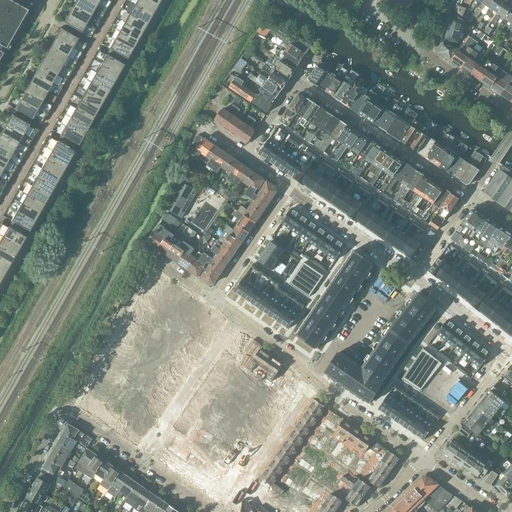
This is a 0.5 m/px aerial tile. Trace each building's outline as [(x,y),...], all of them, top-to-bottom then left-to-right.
[(4,48),(6,49),(28,11),(8,0),(0,0),(0,59),(3,54),(1,53),(4,48)] [(76,0),(74,6),(91,16),(96,7),(83,0),(76,0)] [(158,6),(146,0),(137,0),(135,5),(153,15),(158,6)] [(387,0),(386,4),(406,16),(414,0),(387,0)] [(473,0),(462,0),(460,7),(466,9),(469,2),(471,3),(473,0)] [(495,0),(484,0),(482,4),(475,16),(477,18),(485,6),(489,9),(495,0)] [(506,1),(503,0),(495,0),(490,9),(487,14),(490,16),(493,11),(497,14),(506,1)] [(511,8),(511,5),(506,1),(497,14),(491,23),(492,23),(485,33),(489,35),(501,17),(505,19),(511,8)] [(153,15),(135,5),(129,14),(148,24),(153,15)] [(466,9),(460,7),(455,5),(453,11),(463,17),(466,9)] [(91,16),(74,6),(68,15),(86,25),(91,16)] [(511,8),(505,19),(497,31),(500,34),(505,26),(509,29),(511,24),(511,8)] [(452,13),(448,28),(461,33),(464,23),(463,22),(463,21),(453,14),(452,13)] [(148,24),(129,14),(124,23),(143,33),(148,24)] [(471,17),(467,14),(465,19),(471,23),(474,17),(472,16),(471,17)] [(86,25),(68,15),(63,24),(81,34),(86,25)] [(143,33),(124,23),(119,32),(137,42),(143,33)] [(511,24),(503,38),(507,41),(511,32),(511,24)] [(262,25),(257,32),(259,34),(262,36),(267,29),(262,25)] [(460,39),(461,33),(448,28),(444,41),(461,46),(464,42),(462,41),(462,40),(460,39)] [(55,38),(73,48),(78,39),(60,29),(55,38)] [(295,42),(276,29),(273,33),(284,40),(283,40),(292,46),(306,55),(311,47),(298,38),(295,42)] [(137,42),(119,32),(114,41),(132,51),(137,42)] [(259,34),(254,41),(261,46),(266,40),(267,39),(265,38),(262,36),(259,34)] [(50,47),(68,57),(73,48),(55,38),(50,47)] [(283,40),(279,47),(281,49),(287,54),(301,63),(306,55),(292,46),(283,40)] [(132,51),(114,41),(109,50),(127,60),(132,51)] [(440,53),(450,60),(458,49),(443,44),(440,53)] [(499,45),(496,50),(501,54),(504,49),(499,45)] [(45,56),(63,66),(68,57),(50,47),(45,56)] [(462,68),(474,51),(468,47),(464,54),(459,50),(452,61),(462,68)] [(281,49),(276,57),(296,70),(301,63),(287,54),(281,49)] [(127,60),(109,50),(101,64),(119,74),(127,60)] [(479,54),(474,51),(469,57),(462,68),(472,75),(479,64),(474,61),(479,54)] [(246,52),(242,57),(247,60),(251,55),(246,52)] [(318,88),(327,74),(331,69),(333,66),(329,63),(327,66),(323,63),(327,56),(326,54),(308,81),(318,88)] [(45,56),(40,65),(58,75),(63,66),(45,56)] [(276,71),(289,80),(296,70),(276,57),(270,65),(275,68),(273,70),(276,71)] [(272,77),(269,81),(283,90),(289,80),(276,71),(273,70),(272,71),(265,66),(265,65),(259,61),(256,66),(262,70),(272,77)] [(472,75),(482,82),(493,64),(488,61),(484,67),(479,64),(472,75)] [(265,65),(265,66),(272,71),(273,70),(275,68),(270,65),(267,63),(265,65)] [(119,74),(101,64),(96,73),(114,83),(119,74)] [(482,82),(491,88),(499,78),(494,74),(499,68),(493,64),(489,71),(482,82)] [(40,65),(35,74),(53,84),(58,75),(40,65)] [(327,74),(318,88),(326,92),(335,79),(343,67),(339,65),(331,77),(327,74)] [(335,79),(326,92),(333,97),(342,84),(339,81),(347,69),(347,68),(343,66),(343,67),(335,79)] [(264,89),(278,98),(283,90),(269,81),(251,69),(246,77),(248,78),(251,74),(266,85),(264,89)] [(342,84),(333,97),(342,103),(355,83),(360,75),(352,71),(347,77),(342,84)] [(114,83),(96,73),(91,82),(109,92),(114,83)] [(53,84),(35,74),(30,83),(47,93),(53,84)] [(503,81),(499,78),(491,88),(501,95),(511,79),(511,77),(508,74),(503,81)] [(243,80),(238,76),(230,89),(237,94),(244,83),(242,82),(243,80)] [(278,98),(264,89),(248,78),(245,82),(261,93),(259,97),(272,106),(278,98)] [(511,79),(501,95),(511,102),(511,100),(511,79)] [(109,92),(91,82),(85,91),(104,101),(109,92)] [(24,92),(42,102),(47,93),(30,83),(24,92)] [(342,103),(350,108),(359,94),(364,88),(355,83),(342,103)] [(359,94),(350,108),(358,114),(368,100),(375,88),(376,86),(373,84),(364,97),(359,94)] [(253,105),(267,114),(272,106),(259,97),(243,86),(239,94),(247,101),(249,99),(253,102),(255,103),(253,105)] [(368,100),(358,114),(367,119),(376,105),(372,103),(380,91),(375,88),(368,100)] [(104,101),(85,91),(80,100),(99,110),(104,101)] [(376,105),(367,119),(373,124),(384,108),(381,106),(389,94),(385,91),(376,105)] [(42,102),(24,92),(19,101),(37,111),(42,102)] [(299,94),(281,122),(288,128),(297,115),(307,100),(299,94)] [(384,108),(373,124),(380,128),(391,112),(398,102),(394,99),(388,110),(384,108)] [(99,110),(80,100),(75,109),(93,119),(94,119),(99,110)] [(314,104),(307,100),(297,115),(300,117),(295,124),(299,126),(314,104)] [(37,111),(19,101),(14,110),(32,119),(37,111)] [(401,104),(398,102),(391,112),(380,128),(387,133),(398,117),(394,114),(398,108),(401,104)] [(314,104),(299,126),(302,128),(307,121),(310,123),(320,108),(314,104)] [(224,109),(215,123),(223,128),(236,109),(233,106),(230,110),(231,110),(228,112),(224,109)] [(327,113),(320,108),(310,123),(313,126),(309,132),(312,134),(327,113)] [(398,117),(387,133),(394,137),(404,121),(411,111),(408,108),(401,119),(398,117)] [(93,119),(75,109),(70,118),(88,128),(93,119)] [(236,109),(223,128),(231,134),(240,120),(236,117),(237,115),(238,115),(240,111),(236,109)] [(404,121),(394,137),(400,142),(411,126),(418,115),(414,113),(414,112),(411,111),(404,121)] [(327,113),(312,134),(315,137),(320,130),(323,132),(334,117),(327,113)] [(6,124),(24,134),(29,125),(11,115),(6,124)] [(240,120),(231,134),(239,139),(248,126),(253,119),(249,117),(246,121),(245,124),(240,120)] [(239,139),(247,145),(256,131),(251,128),(253,126),(258,119),(255,117),(253,120),(253,119),(248,126),(239,139)] [(321,150),(323,147),(341,122),(334,117),(323,132),(326,134),(317,147),(321,150)] [(88,128),(70,118),(65,127),(83,137),(88,128)] [(413,125),(402,142),(410,148),(424,127),(420,125),(421,123),(416,120),(413,125)] [(424,127),(410,148),(419,153),(436,127),(437,126),(429,120),(424,127)] [(333,139),(337,141),(348,126),(341,122),(323,147),(326,149),(329,145),(329,146),(333,139)] [(6,124),(1,133),(19,143),(24,134),(6,124)] [(340,152),(344,146),(354,130),(348,126),(337,141),(340,143),(336,149),(339,152),(340,152)] [(83,137),(65,127),(60,136),(78,146),(83,137)] [(436,127),(419,153),(426,158),(436,142),(433,140),(440,129),(436,127)] [(354,130),(344,146),(351,150),(361,135),(354,130)] [(0,134),(0,144),(14,152),(19,143),(1,133),(0,134)] [(436,142),(426,158),(433,163),(450,136),(446,134),(439,144),(436,142)] [(203,139),(198,135),(191,146),(196,150),(204,139),(203,139)] [(78,146),(60,136),(52,150),(70,160),(78,146)] [(370,140),(363,136),(352,151),(355,153),(351,160),(354,162),(359,156),(370,140)] [(450,136),(433,163),(440,168),(455,145),(451,143),(454,138),(450,136)] [(214,146),(204,139),(196,150),(192,156),(198,160),(202,154),(207,157),(214,146)] [(259,153),(259,154),(268,161),(278,146),(269,140),(259,153)] [(377,145),(370,140),(359,156),(362,158),(358,165),(361,167),(377,145)] [(455,145),(440,168),(447,172),(465,145),(460,142),(457,147),(455,145)] [(0,156),(9,161),(14,152),(0,144),(0,156)] [(373,165),(383,149),(377,145),(361,167),(365,169),(369,162),(373,165)] [(447,172),(454,177),(464,161),(461,158),(468,148),(465,145),(447,172)] [(224,153),(214,146),(207,157),(211,160),(207,166),(212,170),(224,153)] [(278,146),(268,161),(277,167),(287,153),(278,146)] [(380,169),(390,154),(383,149),(373,165),(376,167),(372,174),(375,176),(380,169)] [(70,160),(52,150),(47,159),(65,169),(70,160)] [(464,161),(454,177),(461,181),(471,165),(479,154),(475,152),(468,163),(464,161)] [(234,160),(224,153),(212,170),(217,173),(222,167),(226,170),(234,160)] [(287,153),(277,167),(286,173),(296,159),(287,153)] [(386,174),(397,158),(390,154),(380,169),(375,176),(379,178),(383,172),(386,174)] [(471,165),(461,181),(467,185),(470,185),(479,171),(476,168),(483,157),(479,154),(471,165)] [(0,168),(3,170),(9,161),(0,156),(0,168)] [(393,178),(404,163),(397,158),(386,174),(390,176),(386,183),(389,185),(393,178)] [(65,169),(47,159),(42,168),(60,178),(65,169)] [(296,159),(286,173),(294,179),(295,179),(305,165),(296,159)] [(244,166),(234,160),(226,170),(231,174),(227,180),(232,183),(244,166)] [(400,183),(411,167),(404,163),(393,178),(389,185),(392,187),(397,181),(400,183)] [(294,179),(294,180),(299,183),(299,184),(299,183),(301,184),(301,185),(303,186),(304,185),(304,186),(314,171),(305,165),(295,179),(294,179)] [(499,170),(508,176),(511,171),(503,165),(499,170)] [(254,173),(244,166),(232,183),(237,187),(241,181),(246,184),(254,173)] [(411,167),(400,183),(404,185),(399,192),(402,194),(407,187),(418,172),(411,167)] [(60,178),(42,168),(36,177),(55,187),(60,178)] [(511,178),(508,176),(499,170),(484,193),(511,212),(511,178)] [(314,171),(304,186),(305,186),(313,191),(322,177),(314,171)] [(418,172),(407,187),(402,194),(406,196),(410,189),(414,191),(424,176),(418,172)] [(254,173),(246,184),(250,187),(245,195),(248,197),(252,192),(258,196),(255,194),(264,180),(254,173)] [(431,181),(424,176),(414,191),(413,192),(417,194),(413,201),(416,203),(420,196),(431,181)] [(55,187),(36,177),(31,186),(50,196),(55,187)] [(322,177),(313,191),(322,198),(331,183),(322,177)] [(209,185),(214,188),(219,182),(214,178),(209,185)] [(438,185),(431,181),(420,196),(416,203),(419,205),(423,198),(427,201),(438,185)] [(188,186),(182,182),(165,209),(178,217),(188,201),(191,204),(200,189),(190,183),(188,186)] [(258,196),(269,204),(276,192),(276,189),(267,183),(258,196)] [(331,183),(322,198),(330,204),(340,189),(331,183)] [(438,185),(427,201),(430,203),(426,209),(429,211),(433,205),(444,189),(438,185)] [(50,196),(31,186),(26,195),(44,205),(50,196)] [(340,189),(330,204),(339,210),(349,195),(340,189)] [(440,209),(451,194),(444,189),(433,205),(429,211),(432,214),(437,207),(440,209)] [(262,213),(269,204),(258,196),(252,192),(248,197),(254,201),(251,206),(262,213)] [(451,194),(440,209),(448,215),(459,200),(451,194)] [(44,205),(26,195),(21,204),(39,214),(44,205)] [(349,195),(339,210),(348,216),(358,201),(349,195)] [(229,213),(235,204),(229,200),(227,203),(226,203),(222,209),(229,213)] [(348,216),(347,216),(350,218),(352,219),(352,220),(352,219),(357,223),(358,222),(357,222),(367,208),(358,201),(348,216)] [(39,214),(21,204),(16,213),(34,223),(39,214)] [(255,223),(262,213),(251,206),(248,211),(242,207),(238,212),(255,223)] [(367,208),(357,222),(358,222),(366,228),(376,214),(367,208)] [(291,209),(281,223),(281,224),(291,230),(300,215),(291,209)] [(468,229),(469,228),(480,213),(475,209),(472,210),(457,231),(460,233),(465,227),(468,229)] [(248,233),(255,223),(238,212),(235,217),(241,221),(237,226),(248,233)] [(34,223),(16,213),(11,222),(29,232),(34,223)] [(468,237),(471,239),(487,217),(480,213),(469,228),(472,231),(468,237)] [(376,214),(366,228),(375,234),(385,220),(376,214)] [(300,215),(291,230),(300,236),(309,222),(300,215)] [(169,224),(172,227),(177,220),(172,216),(168,222),(170,223),(169,224)] [(213,223),(219,226),(223,219),(218,216),(213,223)] [(487,217),(471,239),(475,242),(479,235),(482,237),(493,222),(487,217)] [(429,224),(438,230),(441,225),(432,219),(429,224)] [(174,224),(184,231),(187,227),(177,220),(174,224)] [(385,220),(375,234),(384,240),(394,226),(385,220)] [(29,232),(11,222),(3,236),(21,246),(29,232)] [(309,222),(300,236),(308,242),(318,228),(309,222)] [(481,246),(485,248),(500,226),(493,222),(482,237),(486,239),(481,246)] [(148,242),(158,249),(169,232),(159,225),(148,242)] [(241,243),(248,233),(237,226),(234,231),(228,226),(225,231),(241,243)] [(394,226),(384,240),(393,246),(403,232),(394,226)] [(493,244),(496,246),(507,230),(500,226),(485,248),(488,250),(493,244)] [(210,228),(206,233),(211,237),(212,236),(211,236),(214,231),(210,228)] [(318,228),(308,242),(317,248),(327,234),(318,228)] [(500,248),(503,250),(511,236),(511,233),(507,230),(496,246),(491,252),(495,254),(500,248)] [(235,253),(241,243),(231,236),(225,231),(218,241),(224,246),(235,253)] [(174,236),(169,232),(158,249),(168,256),(175,245),(170,242),(174,236)] [(403,232),(393,246),(402,252),(412,238),(403,232)] [(451,240),(458,244),(462,237),(459,236),(456,233),(455,233),(451,240)] [(327,234),(317,248),(326,254),(336,240),(327,234)] [(21,246),(3,236),(0,240),(0,246),(16,255),(21,246)] [(501,259),(504,261),(511,250),(511,236),(503,250),(506,252),(501,259)] [(412,238),(402,252),(406,255),(406,256),(415,263),(426,248),(425,248),(421,245),(412,238)] [(189,246),(184,242),(179,239),(175,245),(168,256),(178,263),(189,246)] [(336,240),(326,254),(336,261),(345,246),(336,240)] [(228,263),(235,253),(224,246),(218,241),(211,252),(228,263)] [(270,242),(264,251),(278,261),(279,261),(285,252),(270,242)] [(474,249),(467,244),(464,249),(471,253),(474,249)] [(16,255),(0,246),(0,257),(11,264),(16,255)] [(194,249),(189,246),(178,263),(188,270),(195,259),(190,256),(194,249)] [(264,251),(257,261),(258,261),(274,272),(281,262),(279,261),(278,261),(264,251)] [(296,334),(296,335),(297,336),(299,337),(317,349),(318,349),(317,348),(321,343),(322,342),(320,341),(324,335),(326,337),(326,336),(330,330),(331,330),(328,328),(332,322),(334,324),(335,323),(339,318),(339,317),(337,315),(341,310),(343,311),(344,311),(343,311),(348,304),(348,305),(348,304),(346,302),(350,297),(352,298),(353,298),(352,297),(356,292),(357,291),(355,290),(358,284),(361,286),(361,285),(365,279),(366,279),(363,277),(367,271),(369,273),(370,272),(374,267),(374,266),(356,254),(353,251),(352,252),(353,252),(349,258),(348,258),(344,264),(344,265),(340,270),(339,271),(340,271),(336,277),(335,277),(331,283),(331,284),(327,289),(326,290),(327,290),(322,296),(322,297),(318,302),(317,303),(318,303),(314,309),(313,309),(313,310),(309,315),(309,316),(305,321),(304,322),(305,322),(301,328),(300,328),(296,334)] [(221,273),(228,263),(211,252),(208,256),(205,261),(207,263),(210,265),(221,273)] [(205,261),(208,256),(204,254),(199,262),(195,259),(188,270),(197,276),(207,263),(205,261)] [(11,264),(0,257),(0,269),(6,273),(11,264)] [(440,257),(428,272),(433,276),(434,276),(435,277),(435,278),(436,277),(438,279),(438,278),(449,265),(440,258),(440,257)] [(303,264),(289,284),(309,298),(323,276),(303,263),(303,264)] [(221,273),(210,265),(201,279),(210,285),(213,284),(221,273)] [(449,265),(438,278),(438,279),(446,285),(457,271),(449,265)] [(503,276),(506,272),(499,267),(499,268),(496,271),(503,276)] [(457,271),(446,285),(455,292),(466,278),(457,271)] [(244,278),(234,292),(244,298),(254,284),(244,278)] [(466,278),(455,292),(463,298),(474,285),(466,278)] [(254,284),(244,298),(253,304),(262,290),(254,284)] [(474,285),(463,298),(471,305),(472,305),(483,291),(474,285)] [(262,290),(253,304),(262,310),(271,296),(262,290)] [(471,305),(473,307),(473,308),(473,307),(475,309),(480,313),(481,312),(480,312),(491,298),(483,291),(472,305),(471,305)] [(327,371),(325,375),(328,377),(351,392),(354,395),(355,395),(365,402),(368,404),(370,402),(372,400),(373,398),(383,382),(387,377),(387,376),(391,371),(392,370),(391,370),(395,365),(396,365),(396,364),(400,357),(400,358),(401,357),(404,351),(405,351),(405,350),(408,346),(409,346),(408,345),(412,341),(413,340),(417,335),(418,334),(422,329),(423,328),(422,328),(427,323),(427,322),(431,317),(432,317),(432,316),(436,311),(437,310),(434,307),(417,294),(416,295),(412,300),(411,301),(413,302),(409,308),(407,306),(407,307),(402,312),(402,313),(404,314),(400,320),(398,318),(397,318),(397,319),(393,324),(392,324),(394,326),(390,331),(388,330),(387,331),(389,333),(386,338),(383,337),(379,343),(378,344),(381,345),(377,351),(375,349),(374,350),(371,356),(370,356),(372,358),(368,363),(366,362),(366,363),(362,368),(343,355),(340,352),(335,359),(329,368),(327,371)] [(271,296),(262,310),(270,317),(280,302),(271,296)] [(491,298),(480,312),(481,312),(489,319),(499,305),(491,298)] [(280,302),(270,317),(279,323),(289,308),(280,302)] [(499,305),(489,319),(497,325),(508,312),(499,305)] [(173,307),(163,322),(181,335),(191,320),(183,314),(183,313),(173,307)] [(289,308),(279,323),(289,329),(299,315),(298,315),(289,308)] [(511,314),(508,312),(497,325),(505,331),(505,332),(511,323),(511,314)] [(191,320),(181,335),(183,336),(184,337),(190,341),(200,326),(199,326),(196,324),(191,320)] [(448,320),(437,334),(446,341),(456,327),(448,320)] [(200,326),(190,341),(196,345),(197,346),(199,347),(209,332),(203,329),(200,327),(200,326)] [(456,327),(446,341),(454,348),(465,334),(456,327)] [(209,332),(199,347),(200,348),(202,349),(208,353),(218,339),(217,338),(214,336),(209,332)] [(465,334),(454,348),(462,354),(473,341),(465,334)] [(150,343),(147,348),(161,358),(168,349),(153,339),(152,340),(150,343)] [(218,339),(208,353),(214,357),(215,358),(217,359),(227,345),(221,341),(218,339)] [(473,341),(462,354),(471,361),(482,348),(473,341)] [(227,345),(217,359),(218,360),(220,361),(226,365),(236,351),(235,350),(232,348),(227,345)] [(141,356),(141,357),(155,367),(159,361),(160,359),(161,358),(147,348),(143,353),(141,356)] [(482,348),(471,361),(480,368),(491,355),(482,348)] [(407,372),(402,380),(404,381),(409,384),(413,387),(417,390),(420,392),(442,364),(423,349),(416,359),(415,361),(409,370),(407,372)] [(138,361),(135,366),(149,376),(150,374),(151,373),(155,367),(141,357),(140,358),(138,361)] [(173,460),(171,463),(182,469),(181,470),(183,471),(185,472),(187,473),(190,475),(191,473),(191,474),(192,472),(192,471),(193,471),(195,468),(202,457),(204,454),(204,453),(205,453),(206,452),(207,450),(208,448),(209,447),(211,444),(218,434),(220,431),(221,429),(222,428),(223,426),(224,424),(225,423),(227,420),(228,419),(234,410),(236,407),(237,406),(238,404),(239,402),(240,402),(241,401),(250,387),(254,391),(256,392),(257,393),(260,395),(275,405),(276,406),(278,407),(290,389),(288,387),(285,385),(282,383),(283,383),(279,381),(276,379),(273,377),(271,375),(268,373),(267,373),(244,357),(228,380),(226,383),(224,386),(222,389),(220,392),(217,395),(216,398),(213,401),(211,404),(209,407),(207,410),(205,413),(203,416),(201,419),(199,422),(197,425),(195,428),(193,431),(191,434),(189,437),(187,440),(185,443),(183,445),(181,449),(179,451),(177,455),(175,457),(173,460)] [(132,370),(128,375),(143,385),(144,383),(145,382),(149,376),(135,366),(134,367),(132,369),(132,370)] [(123,383),(122,384),(136,394),(141,388),(142,386),(143,385),(128,375),(125,380),(123,383)] [(496,385),(490,392),(498,398),(504,391),(496,385)] [(490,392),(483,400),(487,403),(487,402),(492,406),(491,407),(497,412),(498,411),(503,416),(506,412),(501,407),(504,403),(498,398),(490,392)] [(101,412),(99,415),(101,415),(100,415),(103,417),(109,421),(119,406),(120,406),(126,396),(122,393),(115,403),(110,399),(105,407),(104,408),(102,410),(101,412)] [(388,395),(378,409),(388,416),(398,401),(388,395)] [(487,403),(483,400),(477,408),(491,419),(494,415),(500,420),(503,416),(498,411),(497,412),(491,407),(492,406),(487,402),(487,403)] [(398,401),(388,416),(397,422),(406,407),(398,401)] [(119,406),(109,421),(110,420),(113,422),(118,426),(128,412),(127,411),(125,409),(125,410),(120,406),(119,406)] [(406,407),(397,422),(406,428),(415,414),(406,407)] [(208,473),(201,483),(203,484),(212,490),(224,499),(243,511),(248,511),(262,491),(264,488),(266,485),(266,486),(268,482),(270,479),(270,480),(273,476),(272,476),(274,474),(277,471),(276,471),(278,468),(279,468),(281,465),(281,464),(282,462),(283,462),(285,459),(287,456),(289,453),(291,450),(293,447),(295,444),(297,441),(299,438),(301,435),(303,432),(305,429),(307,426),(309,423),(310,421),(300,414),(299,413),(296,411),(295,410),(292,408),(291,410),(290,412),(289,413),(287,416),(287,417),(286,417),(281,425),(280,426),(278,429),(277,430),(276,432),(275,434),(274,435),(273,436),(271,440),(270,440),(270,441),(265,448),(264,449),(264,450),(262,453),(261,454),(260,456),(259,457),(257,459),(257,460),(255,463),(254,464),(254,465),(250,469),(248,472),(248,473),(248,474),(245,477),(245,478),(244,479),(241,484),(237,481),(234,479),(229,476),(222,471),(222,470),(221,470),(218,467),(218,468),(216,467),(215,466),(213,465),(212,467),(211,467),(210,469),(209,471),(208,473)] [(477,408),(470,416),(474,419),(473,419),(478,424),(479,422),(485,427),(490,432),(493,428),(488,423),(491,419),(477,408)] [(128,412),(118,426),(124,430),(127,432),(137,418),(131,414),(130,413),(128,412)] [(415,414),(406,428),(413,433),(414,434),(424,420),(415,414)] [(474,419),(470,416),(464,424),(478,436),(481,431),(487,436),(490,432),(485,427),(479,422),(478,424),(473,419),(474,419)] [(137,418),(127,432),(128,433),(131,435),(136,438),(146,424),(145,423),(143,422),(137,418)] [(424,420),(414,434),(418,437),(420,438),(424,440),(434,426),(433,426),(424,420)] [(146,424),(136,438),(142,442),(145,444),(155,430),(149,426),(148,425),(146,424)] [(74,440),(77,441),(82,432),(68,425),(66,429),(65,429),(63,432),(63,433),(63,434),(74,440)] [(465,425),(459,433),(467,439),(473,432),(465,425)] [(319,427),(309,441),(315,445),(317,446),(318,447),(328,433),(323,429),(320,427),(319,427)] [(155,430),(145,444),(146,445),(149,447),(154,450),(164,436),(163,435),(161,434),(155,430)] [(328,433),(318,447),(320,448),(321,449),(327,453),(337,439),(336,439),(333,437),(328,433)] [(72,450),(77,441),(74,440),(63,434),(61,437),(60,438),(58,440),(58,442),(69,448),(72,450)] [(164,436),(154,450),(160,454),(162,456),(163,457),(173,443),(167,438),(165,437),(164,436)] [(337,439),(327,453),(333,457),(334,459),(335,459),(336,460),(346,445),(340,441),(337,439)] [(444,454),(453,461),(463,446),(459,443),(458,445),(453,441),(452,442),(450,441),(443,452),(445,452),(444,454)] [(67,459),(72,450),(69,448),(58,442),(56,446),(55,447),(53,449),(53,451),(67,459)] [(346,445),(336,460),(337,461),(339,462),(345,466),(348,462),(355,452),(354,451),(351,449),(346,445)] [(453,461),(463,467),(473,452),(463,446),(453,461)] [(493,451),(488,446),(483,451),(488,456),(493,451)] [(91,452),(87,450),(75,468),(83,474),(87,468),(96,455),(95,455),(95,454),(93,452),(91,452)] [(48,460),(62,468),(67,459),(53,451),(51,455),(50,455),(48,458),(49,459),(48,460)] [(499,453),(503,457),(504,459),(507,456),(501,451),(499,453)] [(355,452),(348,462),(355,467),(362,456),(355,452)] [(463,467),(472,474),(482,459),(473,452),(463,467)] [(99,458),(96,455),(87,468),(95,474),(104,461),(103,459),(101,458),(99,458)] [(482,459),(472,474),(478,478),(479,476),(482,478),(484,475),(485,476),(492,466),(482,459)] [(62,468),(48,460),(46,464),(45,464),(44,467),(44,468),(41,473),(49,479),(52,473),(57,476),(62,468)] [(108,463),(104,461),(95,474),(103,480),(112,467),(112,466),(111,465),(109,463),(108,463)] [(348,462),(345,466),(352,471),(355,467),(348,462)] [(365,470),(364,471),(378,481),(382,476),(384,473),(384,472),(370,462),(366,468),(365,470)] [(511,465),(503,474),(506,476),(511,482),(511,465)] [(116,469),(112,467),(103,480),(112,485),(121,473),(120,472),(120,471),(117,469),(116,469)] [(362,474),(358,480),(372,490),(372,489),(374,487),(374,486),(378,481),(364,471),(363,473),(361,474),(362,474)] [(492,472),(485,482),(491,486),(498,476),(492,472)] [(32,486),(33,487),(32,489),(46,496),(50,490),(56,494),(59,490),(48,484),(50,480),(49,479),(41,473),(38,478),(36,483),(34,483),(32,486)] [(124,475),(121,473),(112,485),(120,491),(122,488),(129,478),(128,478),(128,476),(125,475),(124,475)] [(511,482),(506,476),(494,487),(494,489),(499,494),(500,494),(502,493),(507,498),(511,493),(511,482)] [(453,496),(427,477),(423,477),(413,487),(425,499),(424,499),(435,511),(437,511),(450,501),(453,496)] [(132,480),(129,478),(122,488),(120,491),(128,497),(130,494),(137,484),(137,483),(136,482),(134,480),(132,480)] [(355,483),(351,489),(357,494),(359,495),(362,497),(361,497),(363,498),(365,499),(366,498),(368,495),(372,490),(358,480),(357,482),(356,481),(355,483)] [(89,500),(65,482),(62,487),(86,505),(89,500)] [(330,490),(329,491),(343,501),(347,496),(349,493),(349,492),(335,482),(331,488),(330,490)] [(137,484),(130,494),(128,497),(125,502),(133,507),(145,489),(144,488),(142,486),(141,486),(137,484)] [(413,487),(403,497),(415,508),(424,499),(425,499),(413,487)] [(46,496),(32,489),(30,493),(29,493),(27,496),(27,498),(27,499),(41,506),(44,500),(51,504),(53,500),(46,496)] [(149,492),(145,489),(133,507),(139,511),(141,511),(154,495),(153,495),(153,493),(150,492),(149,492)] [(69,502),(74,496),(66,490),(61,497),(69,502)] [(327,495),(323,500),(337,510),(339,507),(343,501),(329,491),(328,493),(326,494),(327,495)] [(154,495),(141,511),(147,511),(148,511),(150,511),(154,511),(162,501),(161,500),(161,499),(159,498),(157,498),(154,495)] [(393,508),(396,511),(410,511),(415,508),(403,497),(393,508)] [(447,507),(452,511),(453,511),(458,507),(461,502),(455,497),(451,503),(447,507)] [(37,511),(38,511),(41,506),(27,499),(24,503),(23,503),(21,506),(21,508),(21,509),(25,511),(37,511)] [(317,508),(316,509),(320,511),(335,511),(337,511),(337,510),(323,500),(319,506),(317,508)] [(165,503),(162,501),(154,511),(166,511),(170,506),(169,505),(167,503),(165,503)]
